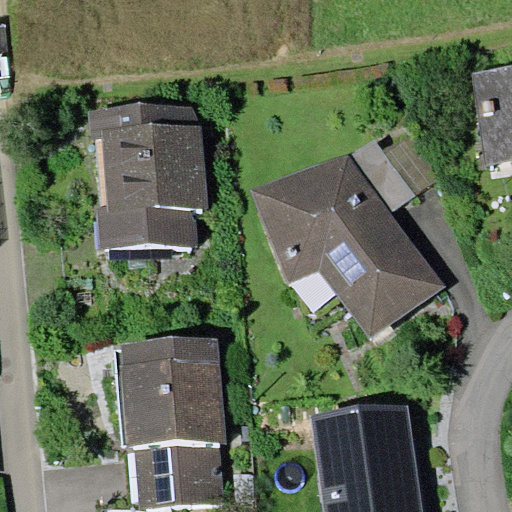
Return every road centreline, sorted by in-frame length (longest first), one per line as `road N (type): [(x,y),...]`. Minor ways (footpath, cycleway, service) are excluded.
road 1 (residential): [(0,318),(19,511)]
road 2 (residential): [(484,511),(480,401),(511,345)]
